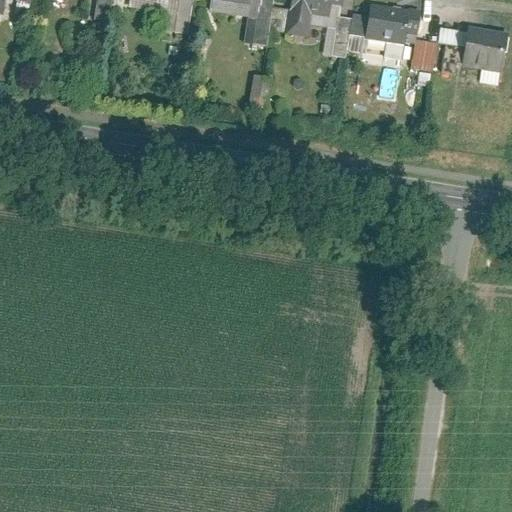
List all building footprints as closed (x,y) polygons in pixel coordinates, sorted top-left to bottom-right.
[(113,16),(115,0),(100,0),(99,15),(113,16)] [(306,38),(309,18),(329,20),(330,10),(341,11),(342,0),(290,0),(285,35),(306,38)] [(370,5),(365,40),(402,46),(404,34),(415,36),(419,11),(411,10),(411,12),(370,5)] [(469,29),(461,68),(505,76),(511,37),(469,29)] [(270,106),(275,80),(258,77),(253,103),(270,106)]
